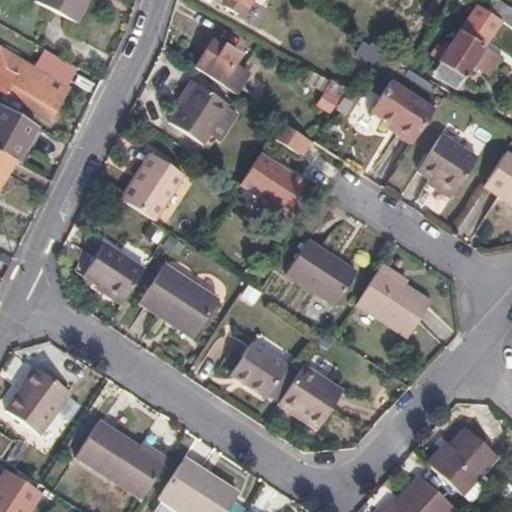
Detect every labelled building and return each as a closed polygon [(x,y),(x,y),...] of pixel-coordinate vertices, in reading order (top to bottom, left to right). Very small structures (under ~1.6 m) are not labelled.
[(77,27),(91,0),(39,0),(37,5),(77,27)] [(231,0),(246,9),(250,0),(231,0)] [(490,0),(484,11),(511,29),(511,28),(511,19),(511,17),(511,11),(495,0),(490,0)] [(438,64),(462,80),(483,48),(459,32),(450,46),(438,64)] [(406,68),(413,58),(398,49),(396,54),(374,41),(370,47),(373,48),(381,53),(406,68)] [(428,58),(438,64),(450,46),(444,42),(440,49),(436,46),(428,58)] [(355,55),(365,60),(373,48),(370,47),(363,43),(355,55)] [(196,71),(236,95),(249,75),(235,67),(240,59),(223,49),(222,50),(212,44),(196,71)] [(373,66),(381,53),(373,48),(365,60),(373,66)] [(56,103),(64,90),(0,51),(0,95),(47,124),(59,105),(56,103)] [(454,92),(462,80),(438,64),(432,73),(437,76),(440,83),(454,92)] [(327,121),(345,93),(311,73),(304,83),(323,95),(315,107),(324,112),(321,117),(327,121)] [(412,143),(433,110),(389,82),(371,111),(396,126),(393,131),(412,143)] [(177,105),(182,108),(195,87),(191,84),(177,105)] [(195,87),(182,108),(168,129),(201,150),(211,135),(221,141),(237,117),(226,110),(228,108),(195,87)] [(0,157),(8,162),(16,166),(35,131),(0,111),(0,157)] [(304,157),(312,144),(282,125),(273,138),(304,157)] [(428,180),(452,195),(474,160),(438,137),(416,172),(428,180)] [(261,156),(241,187),(287,217),(307,187),(261,156)] [(511,161),(504,156),(482,190),(511,208),(511,161)] [(123,207),(155,228),(186,182),(153,160),(123,207)] [(449,199),(452,195),(428,180),(425,185),(449,199)] [(85,277),(99,287),(106,292),(104,296),(122,308),(146,272),(105,246),(85,277)] [(308,249),(287,283),(335,313),(356,280),(308,249)] [(170,320),(197,338),(220,304),(166,268),(140,306),(168,324),(170,320)] [(380,275),(405,291),(408,286),(383,270),(380,275)] [(430,307),(405,291),(380,275),(357,311),(407,343),(430,307)] [(96,291),(104,296),(106,292),(99,287),(96,291)] [(195,342),(197,338),(170,320),(168,324),(195,342)] [(246,384),(243,388),(265,402),(286,370),(250,347),(233,375),(246,384)] [(302,370),(277,408),(315,433),(341,394),(302,370)] [(35,371),(22,389),(23,390),(5,414),(36,438),(68,397),(35,371)] [(230,379),(243,388),(246,384),(233,375),(230,379)] [(142,504),(165,468),(139,451),(100,424),(76,460),(142,504)] [(0,461),(0,462),(11,444),(0,436),(0,461)] [(464,436),(448,454),(428,474),(469,511),(470,511),(495,487),(484,478),(495,466),(464,436)] [(165,468),(168,463),(143,446),(139,451),(165,468)] [(426,471),(428,474),(448,454),(445,451),(426,471)] [(210,483),(183,465),(159,501),(175,511),(228,511),(238,497),(212,479),(210,483)] [(5,475),(0,482),(0,511),(29,511),(39,497),(5,475)] [(452,511),(421,483),(396,510),(394,511),(452,511)]
